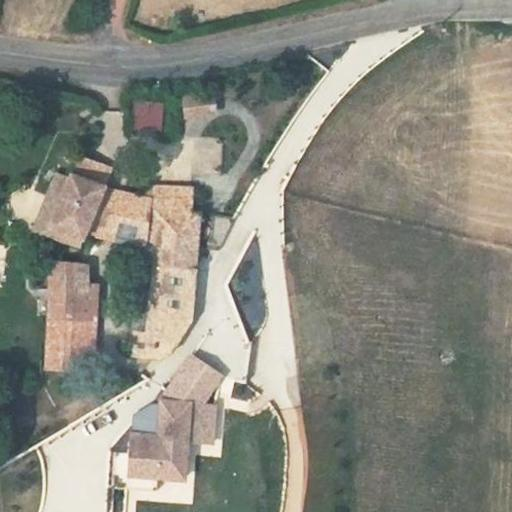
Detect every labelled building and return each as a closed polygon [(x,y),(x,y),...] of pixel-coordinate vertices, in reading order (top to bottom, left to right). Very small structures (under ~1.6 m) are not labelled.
[(183,120),(214,113),(210,93),(179,100),(183,120)] [(139,104),(139,133),(160,133),(160,104),(139,104)] [(79,157),(72,176),(103,187),(111,168),(79,157)] [(72,176),(51,229),(84,240),(87,231),(153,245),(152,262),(166,263),(163,295),(149,294),(148,314),(193,316),(199,215),(190,215),(150,212),(120,210),(96,207),(103,187),(72,176)] [(151,195),(150,212),(190,215),(191,187),(151,184),(151,195)] [(103,187),(96,207),(120,210),(121,190),(103,187)] [(151,195),(121,190),(120,210),(150,212),(151,195)] [(64,262),(48,260),(49,288),(63,289),(64,262)] [(152,262),(149,294),(163,295),(166,263),(152,262)] [(56,321),(94,323),(97,323),(98,290),(63,289),(49,288),(47,320),(56,321)] [(181,335),(193,316),(148,314),(145,333),(181,335)] [(43,368),(65,370),(89,372),(94,323),(56,321),(47,320),(43,368)] [(134,357),(165,361),(181,335),(145,333),(139,332),(134,357)] [(184,482),(189,406),(161,404),(156,480),(184,482)]
